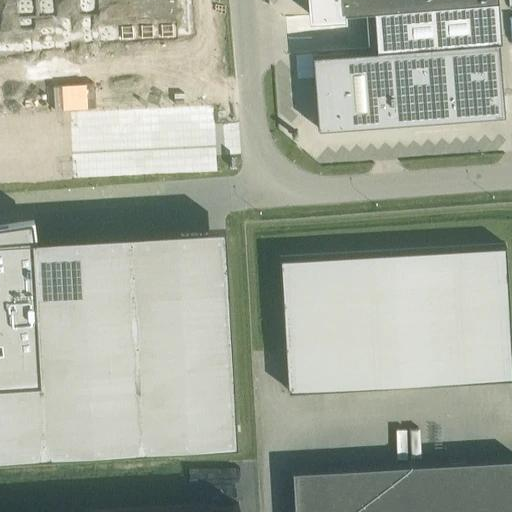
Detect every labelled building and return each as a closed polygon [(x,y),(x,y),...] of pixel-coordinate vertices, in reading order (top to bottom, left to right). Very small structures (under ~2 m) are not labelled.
[(0,0),(0,47),(49,45),(48,31),(68,30),(69,36),(188,31),(187,0),(0,0)] [(308,0),(310,14),(341,11),(373,9),(376,48),(406,46),(499,39),(501,39),(497,0),(308,0)] [(499,39),(406,46),(411,120),(485,114),(498,113),(498,114),(505,113),(505,111),(504,111),(504,108),(499,39)] [(344,50),(312,52),(317,127),(325,127),(325,126),(411,120),(406,46),(376,48),(344,51),(344,50)] [(19,236),(0,237),(0,454),(237,441),(225,247),(224,223),(19,236)] [(511,347),(506,243),(280,256),(287,389),(511,376),(511,347)] [(511,511),(511,456),(292,469),(293,511),(511,511)] [(239,511),(239,503),(75,511),(239,511)]
